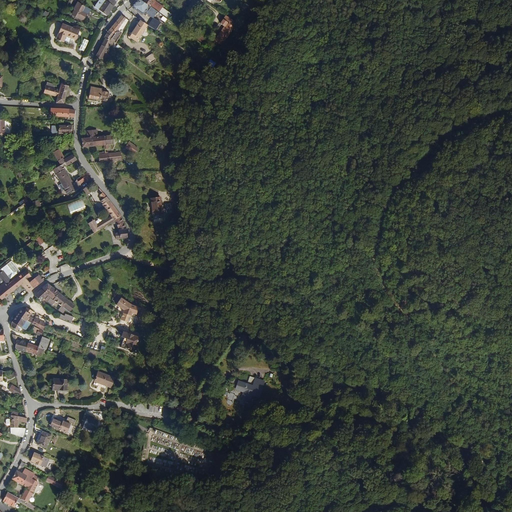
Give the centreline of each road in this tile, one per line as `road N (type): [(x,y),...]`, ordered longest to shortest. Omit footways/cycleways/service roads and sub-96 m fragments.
road 1 (track): [(511,103),(476,110),(388,182),(372,272),(397,322),(479,424),(499,473),(485,500),(462,511),(365,511)]
road 2 (residential): [(79,104),(78,148),(130,222),(131,245),(48,280),(2,315)]
road 3 (unclassified): [(30,406),(105,400),(166,414)]
